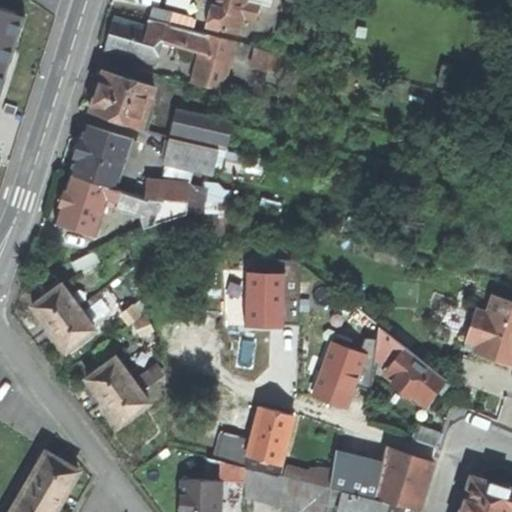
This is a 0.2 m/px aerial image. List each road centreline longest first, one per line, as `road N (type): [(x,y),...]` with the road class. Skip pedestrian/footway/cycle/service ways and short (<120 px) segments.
road 1 (residential): [(90,0),(0,255)]
road 2 (residential): [(117,486),(0,325)]
